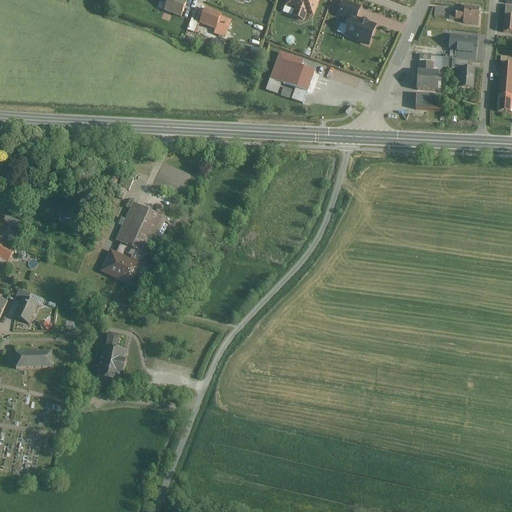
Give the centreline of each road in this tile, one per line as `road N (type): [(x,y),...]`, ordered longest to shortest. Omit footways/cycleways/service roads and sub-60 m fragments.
road 1 (unclassified): [(347,137),(319,235),(224,344),(153,511)]
road 2 (secondary): [(0,118),(347,137)]
road 3 (residential): [(423,0),(369,138)]
road 4 (residential): [(483,143),(494,0)]
